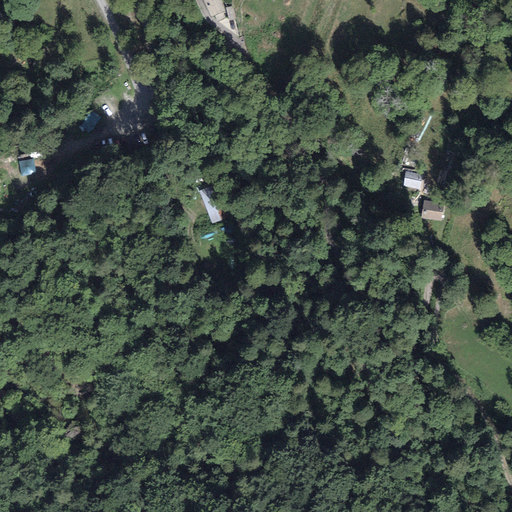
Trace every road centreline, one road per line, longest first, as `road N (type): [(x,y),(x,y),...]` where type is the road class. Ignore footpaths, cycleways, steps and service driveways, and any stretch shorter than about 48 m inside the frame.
road 1 (track): [(316,171),(328,238),(351,277),(377,399),(379,465),(393,461),(418,420),(414,351),(427,289),(442,276),(434,341),(442,361),(473,390),(511,482)]
road 2 (unclassified): [(144,0),(165,75),(148,93),(99,0)]
road 3 (unclassified): [(199,0),(281,109),(316,171)]
